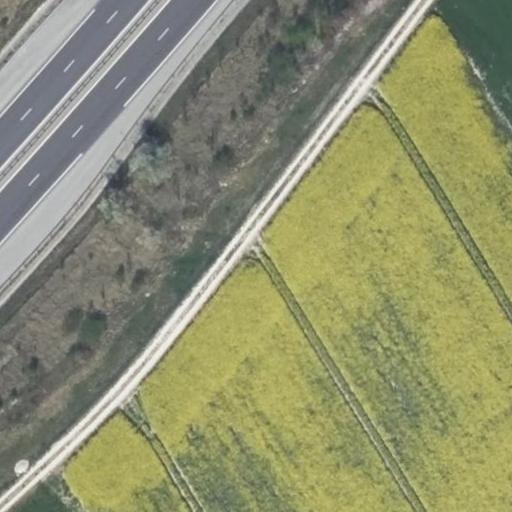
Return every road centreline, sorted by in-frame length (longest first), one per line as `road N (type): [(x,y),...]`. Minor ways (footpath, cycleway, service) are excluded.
road 1 (track): [(2,511),(213,296),(431,0)]
road 2 (motorway): [(0,216),(192,0)]
road 3 (motorway): [(126,0),(0,142)]
